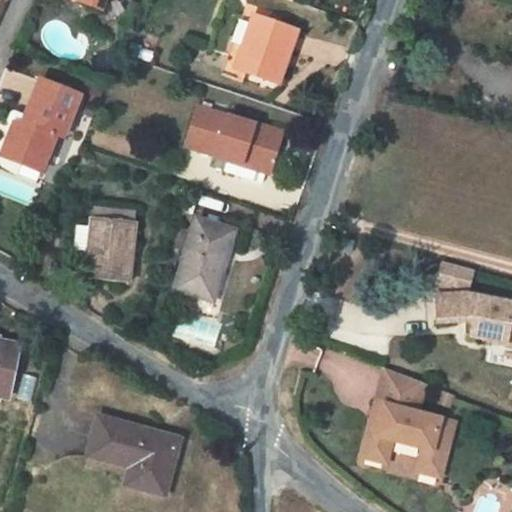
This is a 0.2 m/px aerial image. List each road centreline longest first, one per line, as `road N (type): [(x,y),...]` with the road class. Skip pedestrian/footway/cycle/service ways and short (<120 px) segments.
road 1 (residential): [(256,432),(260,378),(392,0)]
road 2 (residential): [(256,432),(0,279)]
road 3 (residential): [(361,511),(256,432)]
